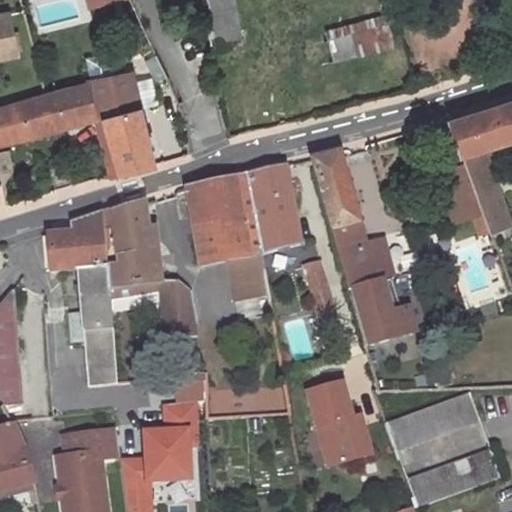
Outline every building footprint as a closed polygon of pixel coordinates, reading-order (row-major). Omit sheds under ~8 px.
[(204,0),(213,48),(240,44),(232,0),(204,0)] [(433,31),(443,55),(480,39),(470,16),(433,31)] [(0,61),(13,59),(6,19),(0,20),(0,61)] [(108,56),(75,65),(81,87),(130,74),(128,65),(112,70),(108,56)] [(0,108),(0,144),(79,125),(78,120),(93,116),(94,121),(110,180),(155,167),(130,74),(81,87),(0,108)] [(511,102),(449,122),(462,157),(511,142),(511,102)] [(93,116),(78,120),(79,125),(94,121),(93,116)] [(359,226),(339,152),(309,161),(347,289),(384,277),(393,275),(382,242),(363,246),(358,226),(359,226)] [(435,176),(453,226),(482,215),(470,179),(465,166),(435,176)] [(301,242),(283,167),(240,177),(256,253),(301,242)] [(492,172),(470,179),(482,215),(489,234),(511,226),(492,172)] [(225,261),(245,353),(275,347),(256,253),(240,177),(195,187),(185,190),(200,267),(225,261)] [(148,230),(144,203),(112,213),(114,268),(114,292),(136,288),(154,285),(154,282),(148,230)] [(104,212),(70,225),(70,233),(47,235),(50,273),(78,271),(106,269),(104,212)] [(155,230),(148,230),(154,282),(161,283),(155,230)] [(306,329),(333,325),(324,262),(296,266),(306,329)] [(106,269),(78,271),(89,390),(117,388),(114,311),(114,292),(114,268),(106,269)] [(384,277),(347,289),(366,348),(417,332),(409,304),(394,309),(384,277)] [(136,288),(137,295),(161,291),(161,283),(154,282),(154,285),(136,288)] [(191,293),(183,287),(178,283),(161,283),(161,291),(161,316),(194,314),(191,293)] [(137,295),(136,288),(114,292),(114,311),(124,309),(133,300),(138,299),(137,295)] [(22,403),(11,291),(0,304),(0,400),(3,407),(22,403)] [(53,381),(80,379),(75,292),(48,293),(53,381)] [(162,327),(195,325),(194,314),(161,316),(162,327)] [(326,429),(336,468),(372,457),(363,426),(356,428),(353,419),(342,383),(307,393),(318,432),(326,429)] [(471,397),(386,426),(395,453),(481,423),(471,397)] [(162,407),(163,432),(187,431),(187,448),(197,448),(195,404),(162,407)] [(363,426),(360,417),(353,419),(356,428),(363,426)] [(0,494),(33,486),(24,453),(26,451),(13,426),(0,429),(0,494)] [(318,432),(329,470),(336,468),(326,429),(318,432)] [(65,490),(67,500),(61,501),(62,511),(106,511),(98,460),(119,457),(115,431),(65,439),(68,459),(55,461),(60,491),(65,490)] [(140,433),(142,460),(148,460),(149,484),(189,482),(187,448),(187,431),(163,432),(140,433)] [(491,455),(407,484),(407,485),(416,510),(416,511),(501,482),(491,455)] [(119,461),(126,511),(150,511),(149,484),(148,460),(142,460),(119,461)] [(60,491),(53,492),(55,502),(61,501),(67,500),(65,490),(60,491)]
